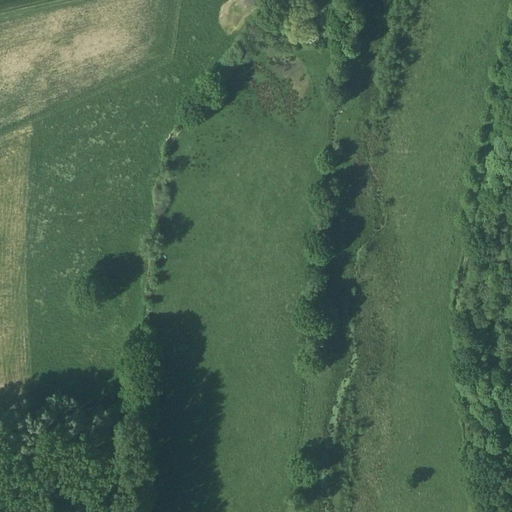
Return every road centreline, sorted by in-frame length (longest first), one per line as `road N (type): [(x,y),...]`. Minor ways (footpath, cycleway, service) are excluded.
road 1 (track): [(511,79),(455,320),(475,511)]
road 2 (track): [(147,0),(0,34)]
